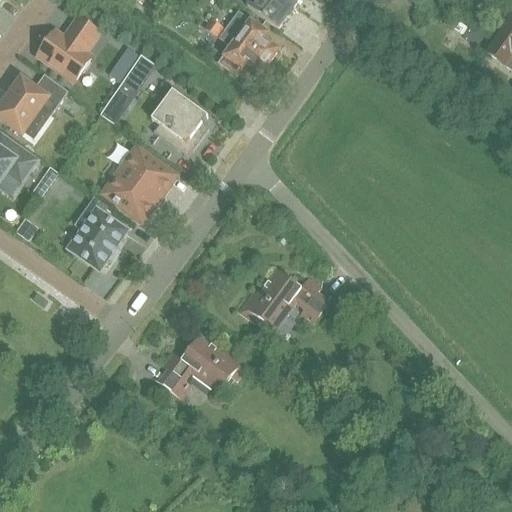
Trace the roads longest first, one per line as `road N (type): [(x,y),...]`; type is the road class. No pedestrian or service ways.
road 1 (unclassified): [(511,442),(246,156)]
road 2 (tertiary): [(124,329),(246,156)]
road 3 (tertiary): [(246,156),(365,0)]
road 4 (tertiary): [(0,456),(124,329)]
road 5 (residential): [(124,329),(0,242)]
